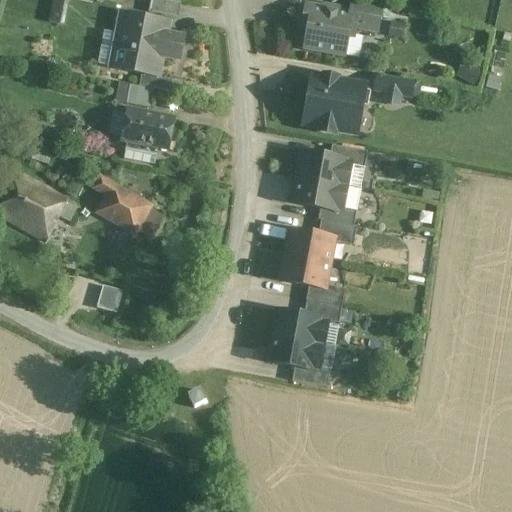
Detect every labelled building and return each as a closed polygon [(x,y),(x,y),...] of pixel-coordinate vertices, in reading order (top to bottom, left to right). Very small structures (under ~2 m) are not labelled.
[(68,0),(53,0),(49,24),(63,26),(68,0)] [(181,4),(159,0),(150,0),(148,14),(178,19),(181,4)] [(382,9),(351,3),(349,15),(357,16),(355,29),(377,34),(380,21),(382,9)] [(349,15),(306,7),(302,29),(308,30),(304,50),(344,57),(348,37),(353,38),(355,29),(357,16),(349,15)] [(393,11),(382,9),(380,21),(391,23),(393,11)] [(409,14),(393,11),(391,23),(406,26),(409,14)] [(166,23),(121,15),(110,70),(142,76),(157,78),(162,57),(177,60),(180,57),(183,43),(180,39),(164,36),(166,23)] [(481,73),(468,66),(460,79),(474,87),(481,73)] [(171,82),(142,76),(140,88),(155,91),(169,93),(171,82)] [(413,83),(378,76),(375,92),(410,99),(413,83)] [(365,87),(312,77),(303,126),(319,129),(319,132),(335,135),(336,132),(356,136),(361,107),(367,108),(370,93),(364,92),(365,87)] [(140,88),(129,86),(126,106),(151,111),(155,91),(140,88)] [(118,136),(119,112),(113,111),(111,136),(118,136)] [(174,121),(126,112),(121,141),(127,143),(123,160),(154,166),(158,149),(168,151),(174,121)] [(367,153),(332,147),(329,158),(353,163),(352,167),(364,169),(367,153)] [(329,158),(302,153),(297,179),(348,188),(352,167),(353,163),(329,158)] [(66,202),(15,176),(0,207),(0,221),(45,244),(58,218),(66,202)] [(348,188),(297,179),(292,205),(320,210),(344,214),(344,210),(348,188)] [(113,188),(100,180),(95,190),(108,197),(113,188)] [(149,208),(113,188),(108,197),(98,214),(135,234),(149,208)] [(76,208),(66,202),(58,218),(68,224),(76,208)] [(356,212),(344,210),(344,214),(320,210),(318,221),(320,222),(353,228),(356,212)] [(353,228),(320,222),(318,237),(334,239),(333,243),(352,247),(356,229),(353,228)] [(318,237),(290,232),(285,257),(329,265),(333,243),(334,239),(318,237)] [(329,265),(285,257),(281,283),(308,288),(324,291),(325,287),(329,265)] [(123,293),(104,287),(97,307),(116,313),(123,293)] [(345,291),(325,287),(324,291),(308,288),(306,303),(341,309),(345,291)] [(341,309),(306,303),(304,317),(320,320),(320,323),(327,324),(327,326),(338,328),(341,309)] [(304,317),(277,312),(272,338),(323,347),(327,326),(327,324),(320,323),(320,320),(304,317)] [(338,328),(327,326),(323,347),(334,349),(338,328)] [(323,347),(272,338),(267,364),(294,369),(311,372),(311,369),(319,371),(319,369),(323,347)] [(334,349),(323,347),(319,369),(330,371),(334,349)] [(319,371),(311,369),(311,372),(294,369),(292,383),(326,390),(330,371),(319,369),(319,371)] [(200,391),(188,397),(194,410),(207,404),(200,391)]
